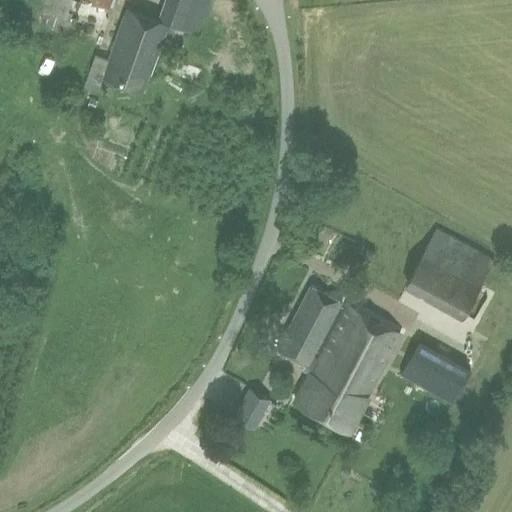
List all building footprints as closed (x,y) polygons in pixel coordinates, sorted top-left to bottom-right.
[(71,0),(30,0),(29,6),(7,0),(0,0),(0,23),(37,35),(40,25),(70,34),(75,16),(68,13),(71,0)] [(95,52),(84,86),(98,91),(103,76),(142,90),(169,22),(169,21),(156,16),(128,7),(110,57),(95,52)] [(436,227),(404,285),(463,317),(478,289),(486,293),(496,274),(488,269),(494,258),(436,227)] [(284,266),(266,301),(287,312),(305,277),(284,266)] [(290,318),(272,351),(303,368),(301,371),(308,375),(296,398),(353,428),(371,394),(369,393),(403,330),(349,301),(317,364),(310,360),(307,358),(336,304),(305,288),(296,306),(303,310),(297,322),(290,318)] [(418,341),(400,373),(401,373),(407,363),(423,372),(418,382),(453,401),(470,370),(435,350),(435,351),(418,341)] [(250,387),(235,416),(254,426),(270,398),(250,387)]
